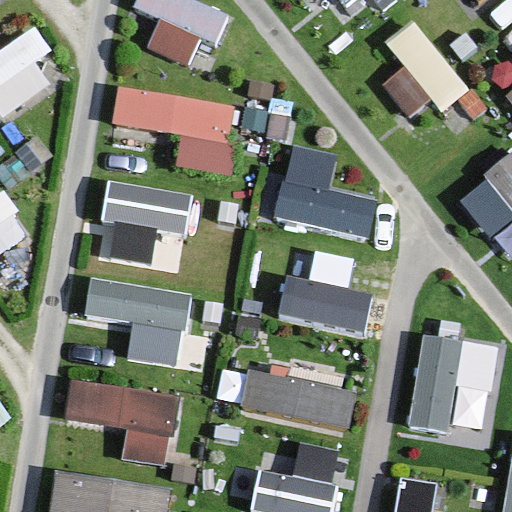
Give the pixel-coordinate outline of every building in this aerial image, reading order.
[(164,14),(151,39),(197,61),(225,4),(216,0),(138,0),(138,1),(164,14)] [(322,0),(333,13),(348,0),(322,0)] [(420,10),(375,42),(423,111),(468,79),(420,10)] [(0,44),(0,111),(2,115),(73,67),(39,18),(0,44)] [(123,79),(117,118),(186,129),(182,159),(232,167),(242,98),(123,79)] [(283,217),(374,228),(378,188),(339,183),(344,145),(293,138),(283,217)] [(511,163),(468,200),(499,237),(511,226),(511,163)] [(154,255),(161,219),(193,225),(200,188),(113,171),(99,244),(154,255)] [(0,189),(0,245),(31,225),(5,186),(0,189)] [(326,284),(288,275),(280,307),(376,331),(391,270),(333,255),(326,284)] [(135,311),(133,352),(186,355),(190,279),(92,275),(91,309),(135,311)] [(428,325),(410,421),(488,436),(506,340),(428,325)] [(354,418),(358,378),(250,368),(246,407),(354,418)] [(131,423),(126,449),(170,457),(183,390),(76,370),(68,411),(131,423)] [(0,419),(13,410),(0,391),(0,419)] [(258,508),(311,511),(337,511),(343,439),(305,436),(302,466),(262,464),(258,508)] [(60,464),(55,506),(83,510),(82,511),(170,511),(175,480),(60,464)] [(396,511),(436,511),(438,473),(399,471),(396,511)]
